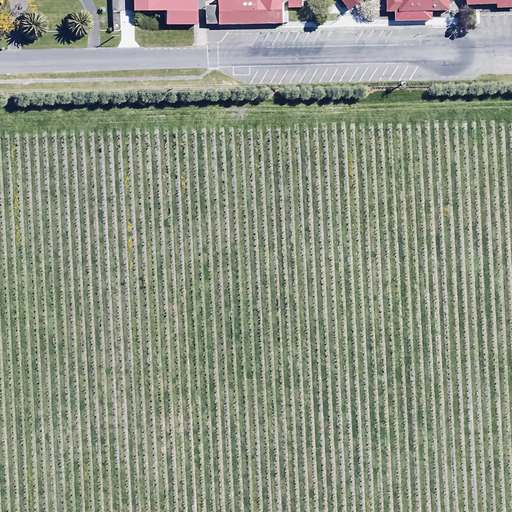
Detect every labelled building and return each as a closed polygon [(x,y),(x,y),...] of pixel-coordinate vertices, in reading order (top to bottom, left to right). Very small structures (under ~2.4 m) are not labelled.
[(133,0),(133,14),(166,13),(167,27),(196,26),(196,0),(133,0)] [(281,0),(216,0),(217,27),(282,26),(281,0)] [(338,0),(349,13),(370,0),(338,0)] [(450,0),(388,0),(389,24),(433,23),(433,12),(451,12),(450,0)] [(305,3),(289,3),(289,13),(305,13),(305,3)]
